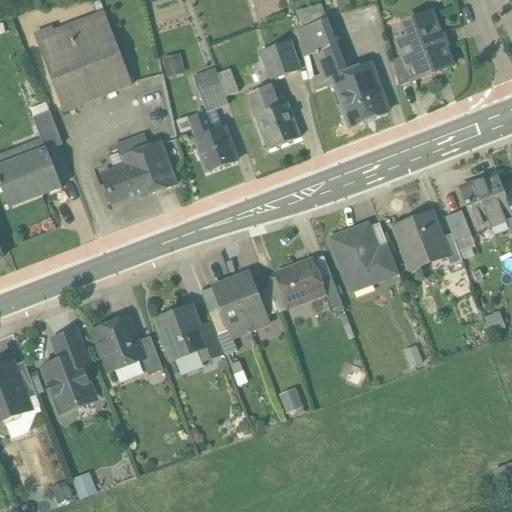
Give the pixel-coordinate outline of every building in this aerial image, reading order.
[(102,15),(53,34),(51,29),(34,35),(63,108),(129,82),(102,15)] [(432,19),(418,24),(413,22),(408,24),(406,29),(410,38),(401,42),(407,57),(409,63),(407,68),(413,83),(452,67),(433,18),(432,18),(432,19)] [(327,21),(296,33),(303,59),(316,54),(315,53),(336,45),(327,21)] [(284,42),(260,53),(273,82),(297,71),(284,42)] [(336,45),(315,53),(316,54),(324,75),(326,82),(333,80),(347,74),(336,45)] [(164,60),(169,79),(187,74),(181,56),(164,60)] [(407,57),(393,62),(400,87),(412,82),(412,83),(413,83),(407,68),(409,63),(407,57)] [(347,74),(333,80),(334,84),(351,128),(388,113),(370,65),(347,74)] [(216,70),(193,79),(199,94),(221,85),(218,77),(216,70)] [(231,72),(218,77),(221,85),(226,98),(239,93),(231,72)] [(324,75),(312,80),(315,91),(334,84),(333,80),(326,82),(324,75)] [(221,85),(199,94),(206,113),(207,113),(208,114),(215,111),(229,106),(226,98),(221,85)] [(264,95),(245,102),(254,125),(273,118),(264,95)] [(49,109),(33,115),(41,136),(45,146),(46,145),(48,148),(62,143),(49,109)] [(206,113),(188,120),(196,140),(195,140),(208,173),(237,162),(224,129),(222,130),(215,111),(208,114),(207,113),(206,113)] [(273,118),(254,125),(265,154),(296,142),(285,113),(273,118)] [(41,136),(15,146),(19,156),(0,163),(0,181),(2,181),(11,204),(61,184),(48,148),(46,145),(45,146),(41,136)] [(153,150),(148,137),(117,149),(125,170),(136,197),(176,181),(162,146),(153,150)] [(15,146),(0,151),(0,163),(19,156),(15,146)] [(125,170),(104,178),(115,205),(136,197),(125,170)] [(497,177),(460,192),(475,230),(511,215),(503,191),(497,177)] [(511,187),(503,191),(511,215),(511,187)] [(461,213),(445,219),(452,235),(455,243),(470,237),(461,213)] [(431,215),(395,228),(410,266),(444,253),(445,253),(440,239),(431,215)] [(367,227),(330,241),(351,293),(387,279),(377,253),(367,227)] [(455,243),(452,235),(440,239),(445,253),(444,253),(450,268),(462,263),(455,243)] [(388,248),(377,253),(387,279),(399,274),(388,248)] [(313,263),(276,277),(288,309),(324,295),(325,294),(321,281),(313,263)] [(249,275),(231,282),(251,332),(269,325),(266,317),(257,295),(249,275)] [(344,311),(331,277),(321,281),(325,294),(324,295),(332,315),(344,311)] [(231,282),(213,289),(221,309),(232,339),(251,332),(231,282)] [(277,313),(269,291),(257,295),(266,317),(277,313)] [(209,314),(213,324),(225,354),(226,357),(238,353),(232,339),(221,309),(209,314)] [(184,311),(157,321),(164,339),(162,344),(167,346),(173,362),(205,350),(206,349),(199,329),(193,314),(187,316),(184,311)] [(487,332),(502,326),(497,312),(481,318),(487,332)] [(127,320),(95,332),(101,347),(100,349),(103,358),(106,359),(111,373),(142,361),(143,361),(136,344),(127,320)] [(213,324),(199,329),(206,349),(205,350),(208,360),(225,354),(213,324)] [(76,332),(52,341),(61,363),(77,357),(81,369),(89,366),(76,332)] [(164,372),(151,338),(136,344),(143,361),(142,361),(149,377),(164,372)] [(61,363),(44,370),(61,413),(94,401),(81,369),(77,357),(61,363)] [(37,397),(24,363),(13,368),(26,401),(37,397)] [(12,364),(0,368),(0,422),(2,422),(6,426),(21,420),(22,415),(30,411),(26,401),(13,368),(12,364)] [(286,412),(301,405),(293,388),(278,394),(286,412)] [(71,479),(79,500),(96,493),(88,472),(71,479)]
